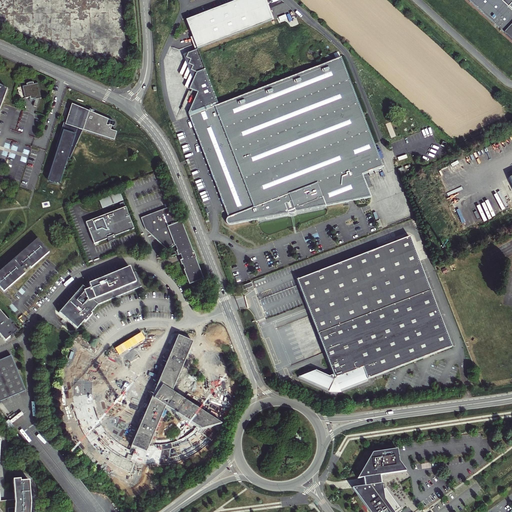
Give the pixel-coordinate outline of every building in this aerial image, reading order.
[(511,0),(467,0),(511,40),(511,0)] [(226,207),(230,218),(229,218),(228,219),(228,220),(228,222),(228,224),(230,225),(231,225),(232,225),(291,214),(292,215),(295,215),(297,214),(298,212),(372,198),(363,175),(384,167),(340,55),(218,103),(197,48),(165,58),(165,64),(170,64),(170,69),(175,69),(175,74),(181,74),(180,91),(189,92),(189,115),(226,207)] [(27,82),(22,83),(25,95),(30,93),(30,95),(35,96),(33,102),(37,104),(40,95),(41,94),(38,79),(33,80),(33,79),(31,78),(30,78),(28,79),(26,80),(27,82)] [(87,114),(70,108),(65,122),(79,127),(79,126),(83,128),(82,130),(113,140),(116,132),(110,130),(111,126),(106,124),(107,120),(93,113),(94,110),(89,108),(87,114)] [(79,127),(65,122),(65,123),(63,122),(56,147),(57,147),(47,179),(60,184),(68,158),(69,158),(82,130),(83,128),(79,126),(79,127)] [(99,200),(102,209),(123,201),(120,192),(99,200)] [(121,209),(86,223),(94,244),(107,239),(108,242),(116,239),(115,236),(134,229),(124,202),(119,204),(121,209)] [(153,237),(157,240),(167,250),(176,247),(178,251),(177,251),(179,256),(182,255),(183,260),(181,261),(183,265),(184,265),(186,270),(185,270),(190,285),(204,280),(196,260),(197,260),(194,252),(182,222),(176,225),(170,209),(142,219),(146,230),(150,229),(153,237)] [(0,271),(0,287),(3,292),(10,286),(8,283),(10,281),(12,284),(25,273),(22,271),(24,269),(23,267),(24,267),(26,270),(29,267),(30,268),(49,252),(37,239),(0,271)] [(369,381),(368,380),(392,370),(452,346),(409,239),(298,282),(306,303),(334,376),(330,377),(316,371),(298,378),(330,392),(340,392),(369,381)] [(82,286),(59,313),(69,321),(77,328),(84,320),(85,322),(90,316),(89,315),(97,305),(116,297),(120,295),(120,296),(141,288),(135,273),(132,274),(130,268),(89,284),(90,288),(87,290),(82,286)] [(0,306),(0,329),(9,340),(14,335),(14,336),(16,334),(15,334),(20,329),(15,324),(17,322),(12,317),(11,319),(0,306)] [(140,424),(143,425),(132,449),(138,451),(133,463),(137,464),(144,466),(152,467),(159,467),(163,467),(171,466),(179,465),(186,462),(193,459),(200,455),(206,451),(212,445),(217,440),(221,433),(225,427),(228,420),(230,416),(231,412),(175,389),(194,344),(179,339),(157,390),(149,410),(140,424)] [(15,354),(0,360),(0,401),(29,389),(15,354)] [(364,486),(353,487),(370,511),(398,511),(402,509),(386,487),(383,488),(380,475),(387,474),(406,470),(399,460),(397,448),(383,451),(373,452),(357,478),(363,477),(364,486)] [(0,511),(32,511),(34,503),(28,482),(20,482),(20,480),(13,481),(14,500),(15,508),(15,511),(8,511),(8,508),(0,509),(0,507),(0,511)] [(14,500),(0,500),(0,507),(0,509),(8,508),(15,508),(14,500)]
